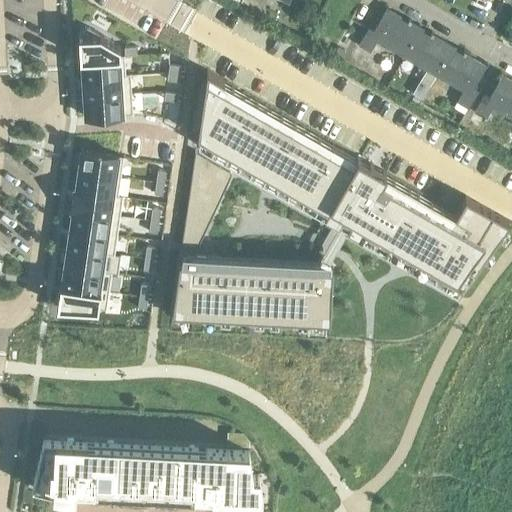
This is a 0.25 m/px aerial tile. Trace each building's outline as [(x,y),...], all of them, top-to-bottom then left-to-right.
[(369,27),(360,42),(370,48),(376,37),(404,54),(420,26),(410,20),(411,18),(409,17),(407,19),(387,7),(374,30),(369,27)] [(79,33),(79,34),(80,58),(82,58),(82,57),(121,54),(120,44),(90,27),(89,27),(89,26),(88,26),(87,26),(86,26),(85,26),(84,26),(83,26),(83,27),(82,27),(81,28),(81,29),(80,29),(80,30),(79,30),(79,31),(79,32),(79,33)] [(420,26),(404,54),(436,72),(452,45),(432,33),(434,31),(431,29),(430,32),(420,26)] [(452,45),(436,72),(464,89),(458,99),(468,105),(477,90),(472,87),(485,63),(465,52),(466,49),(464,48),(462,51),(452,45)] [(137,46),(124,46),(125,54),(137,54),(137,46)] [(121,54),(82,57),(82,58),(83,77),(126,74),(126,72),(124,53),(121,54)] [(169,63),(168,71),(179,73),(180,73),(182,65),(181,65),(180,65),(169,63)] [(206,78),(198,135),(200,135),(272,177),(348,220),(351,222),(407,254),(463,285),(509,220),(465,195),(455,213),(385,173),(386,171),(383,169),(381,171),(372,166),(373,164),(370,162),(369,164),(359,158),(360,157),(357,155),(356,157),(224,80),(225,79),(207,69),(206,78)] [(168,71),(167,79),(179,81),(180,73),(179,73),(168,71)] [(126,74),(83,77),(84,96),(132,93),(130,72),(126,72),(126,74)] [(484,94),(475,109),(485,115),(492,104),(511,115),(511,79),(502,74),(489,97),(484,94)] [(420,79),(413,92),(423,98),(431,85),(420,79)] [(165,91),(164,99),(176,100),(177,92),(165,91)] [(132,93),(84,96),(85,115),(133,113),(132,93)] [(81,149),(78,169),(121,175),(124,156),(81,149)] [(184,226),(182,244),(196,244),(197,244),(198,244),(199,243),(231,175),(231,174),(231,173),(231,172),(231,171),(231,170),(230,170),(230,169),(195,150),(193,166),(192,171),(189,195),(188,200),(185,221),(184,226)] [(76,187),(76,188),(118,195),(118,194),(121,175),(78,169),(76,187)] [(158,169),(156,181),(164,182),(166,170),(158,169)] [(156,181),(155,193),(163,194),(164,182),(156,181)] [(74,187),(71,208),(73,208),(120,215),(123,194),(118,194),(118,195),(76,188),(76,187),(74,187)] [(152,207),(151,219),(159,220),(161,208),(152,207)] [(73,208),(70,227),(117,234),(120,215),(73,208)] [(151,219),(149,231),(157,232),(159,220),(151,219)] [(70,227),(67,246),(105,252),(114,253),(117,234),(70,227)] [(147,245),(145,257),(153,258),(155,246),(147,245)] [(67,246),(64,266),(102,272),(102,269),(108,270),(112,270),(118,271),(120,254),(114,253),(105,252),(67,246)] [(180,260),(172,311),(251,315),(330,319),(333,266),(331,266),(331,259),(182,252),(181,251),(181,253),(182,253),(181,260),(180,260)] [(145,257),(143,269),(152,270),(153,258),(145,257)] [(62,283),(61,284),(109,291),(112,270),(108,270),(102,269),(102,272),(64,266),(63,271),(62,283)] [(60,282),(57,305),(106,308),(109,291),(61,284),(62,283),(60,282)] [(141,283),(140,295),(148,296),(149,284),(141,283)] [(140,295),(138,307),(146,308),(148,296),(140,295)] [(242,432),(241,445),(249,446),(249,439),(242,432)] [(39,457),(33,483),(76,487),(76,484),(93,486),(106,487),(128,488),(150,489),(174,490),(212,492),(212,499),(223,499),(223,493),(262,495),(259,473),(252,472),(249,449),(227,448),(43,438),(39,457)]
